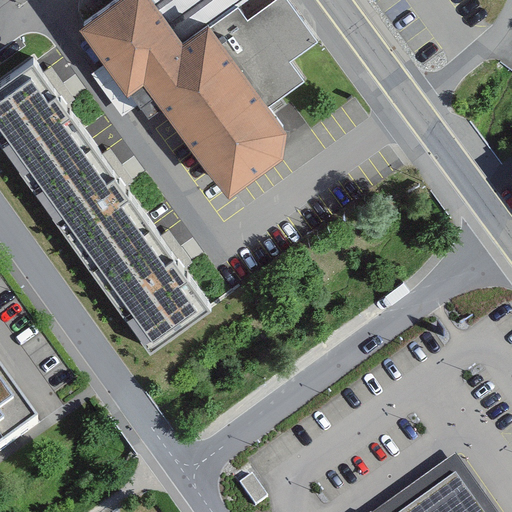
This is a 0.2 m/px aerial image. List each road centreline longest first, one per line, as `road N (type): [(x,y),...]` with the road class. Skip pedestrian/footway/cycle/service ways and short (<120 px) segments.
road 1 (residential): [(184,472),(509,237)]
road 2 (residential): [(184,472),(0,210)]
road 3 (secondary): [(334,0),(509,237)]
